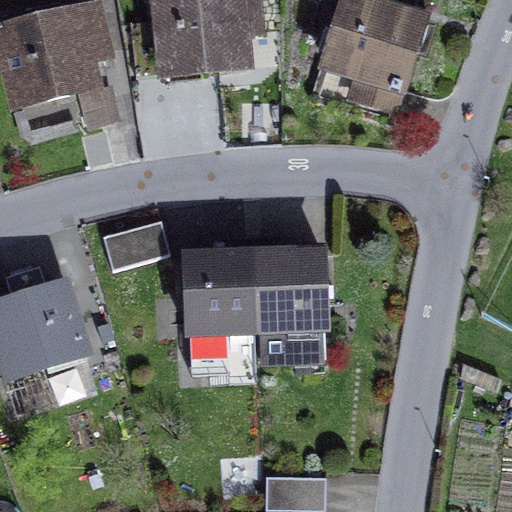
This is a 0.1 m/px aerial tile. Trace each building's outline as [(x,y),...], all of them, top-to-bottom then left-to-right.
[(159,25),(131,28),(137,82),(247,70),(243,36),(260,35),(257,6),(240,7),(239,0),(195,0),(157,4),(159,25)] [(318,101),(393,125),(424,29),(393,19),(386,8),(373,12),(347,3),(318,101)] [(3,22),(7,35),(65,21),(62,7),(3,22)] [(95,91),(88,61),(107,57),(97,14),(65,21),(7,35),(0,37),(0,39),(17,110),(95,91)] [(115,89),(80,98),(89,133),(124,124),(115,89)] [(161,226),(104,241),(113,274),(170,259),(161,226)] [(291,367),(326,365),(321,256),(279,258),(278,248),(254,249),(258,336),(261,336),(290,335),(291,367)] [(186,262),(189,339),(190,339),(255,336),(258,336),(254,249),(231,250),(231,260),(213,261),(186,262)] [(213,261),(231,260),(231,250),(213,251),(213,261)] [(0,311),(0,350),(10,382),(86,358),(64,291),(46,297),(39,277),(10,286),(16,307),(0,311)] [(262,368),(291,367),(290,335),(261,336),(262,368)] [(230,388),(257,386),(255,336),(190,339),(192,379),(230,378),(230,388)] [(266,511),(325,511),(326,482),(267,481),(266,511)]
